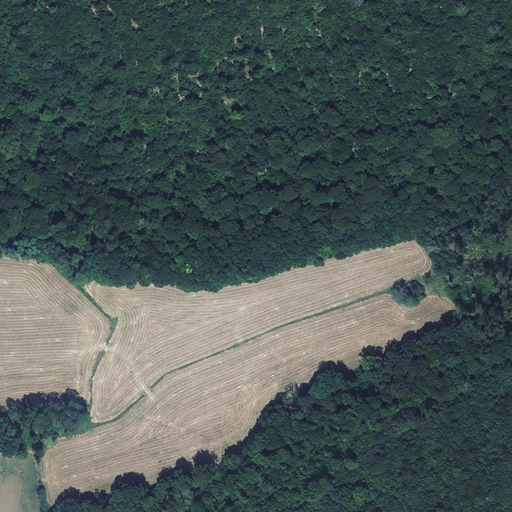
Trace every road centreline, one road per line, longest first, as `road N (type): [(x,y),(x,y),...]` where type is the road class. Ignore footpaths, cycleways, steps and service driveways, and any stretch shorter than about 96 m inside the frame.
road 1 (track): [(0,168),(55,169),(100,182),(143,173),(303,100),(388,104),(441,94),(511,95)]
road 2 (track): [(261,511),(299,463),(413,386),(441,369),(495,366),(511,354)]
